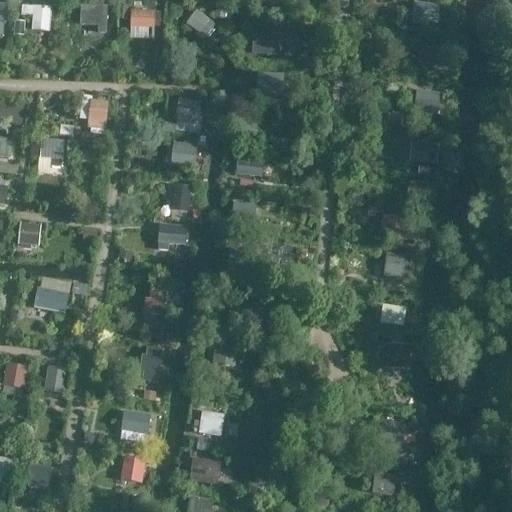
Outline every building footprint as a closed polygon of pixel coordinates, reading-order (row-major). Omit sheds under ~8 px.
[(284,0),(262,0),(262,8),(283,10),(284,0)] [(439,7),(413,5),(411,26),(437,28),(439,7)] [(227,9),(216,7),(214,21),(225,22),(227,9)] [(127,21),(127,8),(119,8),(119,21),(127,21)] [(32,20),(31,34),(48,35),(51,11),(21,9),(20,19),(32,20)] [(107,10),(81,9),(80,29),(97,30),(97,36),(106,36),(107,10)] [(215,27),(195,13),(185,27),(197,36),(195,39),(202,45),(205,41),(207,43),(215,32),(212,30),(215,27)] [(161,15),(131,14),(130,41),(147,42),(148,31),(160,32),(161,15)] [(24,25),(14,24),(13,39),(23,39),(24,25)] [(253,37),(252,56),(279,58),(280,39),(272,38),(273,32),(261,31),(261,38),(253,37)] [(444,50),(420,48),(418,69),(442,70),(444,50)] [(446,74),(433,73),(432,83),(445,84),(446,74)] [(284,78),(258,77),(257,98),(283,99),(284,78)] [(255,94),(244,94),(244,103),(255,103),(255,94)] [(440,96),(415,94),(414,116),(438,118),(440,96)] [(108,105),(92,103),(92,99),(83,98),(82,106),(81,106),(79,122),(87,122),(87,131),(90,131),(90,137),(103,138),(104,133),(106,133),(108,105)] [(200,105),(179,102),(175,124),(177,124),(175,134),(199,137),(200,128),(201,129),(203,117),(199,116),(200,105)] [(401,129),(402,119),(388,117),(386,127),(401,129)] [(267,125),(247,123),(245,143),(265,145),(267,125)] [(175,136),(176,127),(163,125),(162,134),(175,136)] [(72,139),(73,129),(60,128),(59,138),(72,139)] [(12,143),(0,141),(0,160),(10,161),(12,143)] [(105,144),(81,141),(79,156),(82,156),(81,165),(98,167),(100,157),(103,158),(105,144)] [(61,170),(63,145),(41,143),(40,161),(39,161),(37,178),(50,179),(50,169),(61,170)] [(197,149),(173,145),(173,147),(167,147),(164,166),(170,167),(170,169),(194,172),(197,149)] [(439,147),(411,145),(409,165),(437,168),(439,147)] [(263,163),(237,161),(236,178),(261,181),(263,163)] [(0,164),(0,176),(7,177),(7,176),(17,178),(18,169),(8,168),(8,166),(0,164)] [(428,170),(418,169),(418,178),(427,179),(428,170)] [(443,200),(444,187),(409,183),(407,204),(436,207),(436,200),(443,200)] [(191,190),(173,188),(170,214),(171,214),(170,222),(186,224),(187,216),(188,217),(191,190)] [(259,209),(233,205),(230,229),(256,232),(259,209)] [(411,221),(384,218),(384,211),(358,208),(357,214),(361,215),(360,229),(382,231),(381,243),(408,246),(411,221)] [(202,214),(192,213),(191,225),(201,225),(202,214)] [(41,229),(20,227),(18,249),(38,251),(41,229)] [(187,230),(159,228),(157,247),(185,250),(187,230)] [(83,234),(82,243),(96,244),(97,235),(83,234)] [(229,241),(214,239),(213,249),(228,251),(229,241)] [(228,277),(255,280),(257,256),(230,253),(228,277)] [(132,256),(119,254),(118,262),(131,264),(132,256)] [(410,259),(385,257),(383,281),(408,283),(410,259)] [(40,291),(37,290),(33,311),(66,318),(72,286),(42,280),(40,291)] [(88,289),(74,286),(72,296),(86,299),(88,289)] [(166,296),(150,294),(149,303),(145,303),(143,318),(167,321),(169,309),(178,310),(181,289),(167,287),(166,296)] [(406,311),(382,308),(379,327),(403,330),(406,311)] [(165,347),(167,332),(157,331),(155,345),(165,347)] [(212,368),(234,371),(238,344),(215,341),(212,368)] [(410,349),(385,348),(384,372),(409,373),(410,349)] [(158,387),(162,353),(146,350),(145,359),(141,359),(139,373),(132,372),(130,389),(144,391),(144,385),(158,387)] [(23,394),(28,371),(5,367),(1,390),(23,394)] [(47,370),(44,395),(66,398),(69,374),(47,370)] [(156,395),(144,393),(142,402),(155,403),(156,395)] [(17,404),(16,415),(26,417),(28,406),(17,404)] [(151,418),(123,414),(120,435),(121,435),(120,443),(143,446),(144,438),(147,439),(151,418)] [(223,419),(202,415),(198,437),(220,440),(223,419)] [(405,430),(380,426),(376,452),(401,456),(405,430)] [(94,437),(85,435),(83,444),(93,446),(94,437)] [(207,442),(198,440),(196,453),(205,454),(207,442)] [(400,461),(400,459),(388,457),(387,463),(399,465),(399,466),(406,467),(407,462),(400,461)] [(142,487),(146,463),(124,460),(120,483),(142,487)] [(0,482),(12,484),(16,465),(0,461),(0,482)] [(221,466),(192,462),(189,485),(217,489),(221,466)] [(51,472),(27,467),(23,488),(31,490),(29,498),(45,501),(51,472)] [(396,478),(374,475),(371,497),(393,500),(396,478)] [(147,500),(132,498),(131,508),(145,509),(147,500)] [(188,500),(185,511),(211,511),(213,504),(188,500)]
